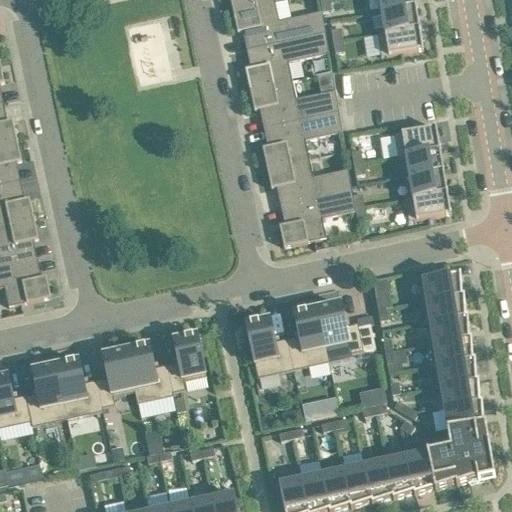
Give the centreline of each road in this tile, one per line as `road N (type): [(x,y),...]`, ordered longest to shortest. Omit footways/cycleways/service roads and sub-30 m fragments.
road 1 (residential): [(24,0),(93,321)]
road 2 (residential): [(254,284),(192,0)]
road 3 (residential): [(254,284),(508,231)]
road 4 (unclassified): [(470,0),(508,231)]
road 5 (residential): [(93,321),(254,284)]
